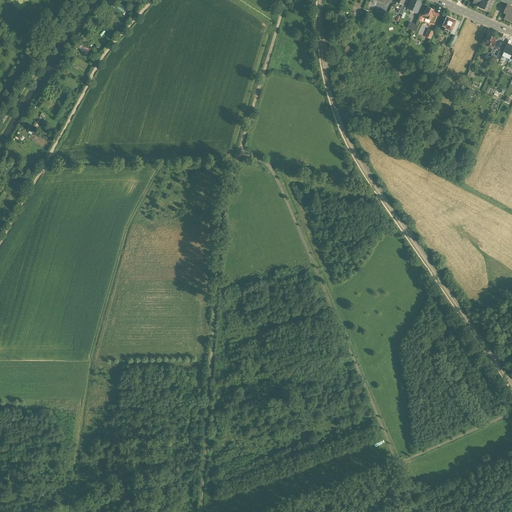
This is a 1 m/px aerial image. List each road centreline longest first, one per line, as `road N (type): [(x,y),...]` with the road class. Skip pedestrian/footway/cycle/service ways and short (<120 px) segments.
road 1 (track): [(203,511),(222,225),(285,0)]
road 2 (track): [(398,463),(271,168),(239,152)]
road 3 (track): [(0,249),(103,54),(151,0)]
road 4 (track): [(0,132),(83,0)]
road 5 (track): [(511,413),(398,463)]
